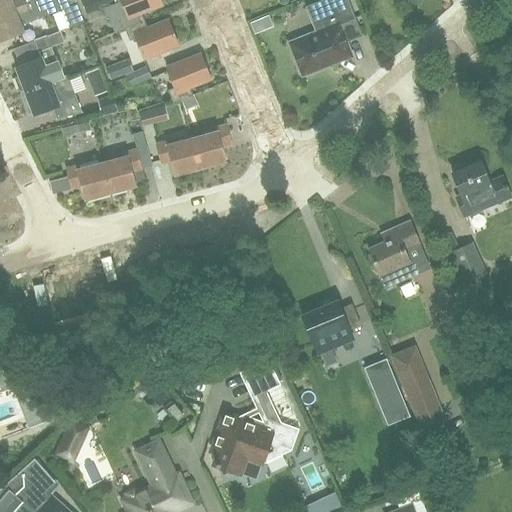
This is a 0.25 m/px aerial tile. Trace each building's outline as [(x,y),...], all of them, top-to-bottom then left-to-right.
[(34,0),(0,0),(0,12),(26,3),(34,0)] [(76,2),(75,0),(34,0),(26,3),(0,12),(0,40),(23,31),(18,21),(32,16),(45,10),(47,15),(70,7),(69,5),(76,2)] [(99,7),(113,2),(111,0),(81,0),(77,2),(83,16),(99,9),(99,7)] [(115,31),(125,28),(141,22),(138,14),(163,4),(160,0),(121,0),(122,2),(106,8),(115,31)] [(316,33),(290,43),(303,75),(351,56),(346,43),(339,24),(356,18),(348,0),(322,0),(319,2),(326,19),(313,24),(316,33)] [(144,29),(141,22),(125,28),(130,41),(136,39),(144,59),(179,45),(169,19),(144,29)] [(51,47),(64,42),(60,31),(56,32),(34,41),(38,52),(39,51),(51,47)] [(211,79),(201,53),(167,67),(174,87),(168,90),(173,102),(192,95),(189,87),(211,79)] [(50,81),(64,76),(58,61),(56,61),(44,66),(41,57),(15,67),(19,77),(15,78),(20,90),(24,89),(24,91),(50,81)] [(132,71),(127,58),(105,67),(109,80),(132,71)] [(147,66),(127,74),(127,76),(114,81),(118,90),(131,85),(131,86),(151,78),(147,66)] [(64,76),(50,81),(24,91),(28,100),(24,102),(29,114),(33,113),(33,114),(52,107),(56,118),(82,112),(68,75),(64,76)] [(101,115),(118,111),(112,95),(97,100),(101,115)] [(63,137),(91,130),(89,121),(61,128),(63,137)] [(212,133),(191,138),(199,168),(225,161),(221,148),(231,145),(226,125),(211,129),(212,133)] [(199,168),(191,138),(167,145),(166,141),(155,144),(161,164),(170,161),(174,175),(199,168)] [(140,169),(135,149),(125,152),(126,156),(101,163),(109,193),(135,186),(131,172),(140,169)] [(489,182),(480,162),(453,173),(461,193),(456,196),(465,217),(511,196),(503,176),(489,182)] [(109,193),(101,163),(78,169),(77,165),(65,168),(71,189),(80,186),(84,200),(109,193)] [(403,249),(418,242),(410,222),(386,231),(390,240),(369,249),(380,273),(386,288),(414,276),(403,249)] [(459,248),(446,254),(460,285),(464,295),(471,292),(488,285),(483,275),(478,278),(464,246),(459,248)] [(337,301),(302,315),(319,355),(353,341),(349,329),(360,325),(352,303),(340,308),(337,301)] [(0,383),(18,377),(4,342),(0,343),(0,383)] [(408,349),(390,356),(419,430),(438,423),(408,349)] [(239,372),(251,398),(281,385),(268,359),(239,372)] [(184,415),(175,404),(167,410),(177,421),(184,415)] [(292,450),(300,429),(268,417),(265,427),(225,413),(212,450),(216,458),(214,465),(220,467),(224,475),(232,471),(241,474),(242,473),(250,476),(258,472),(261,464),(263,464),(266,455),(283,447),(292,450)] [(159,441),(137,451),(154,486),(123,501),(128,511),(173,511),(193,503),(179,474),(175,476),(159,441)] [(48,503),(43,499),(48,494),(46,492),(55,483),(56,482),(35,458),(0,489),(0,511),(66,511),(52,499),(48,503)]
